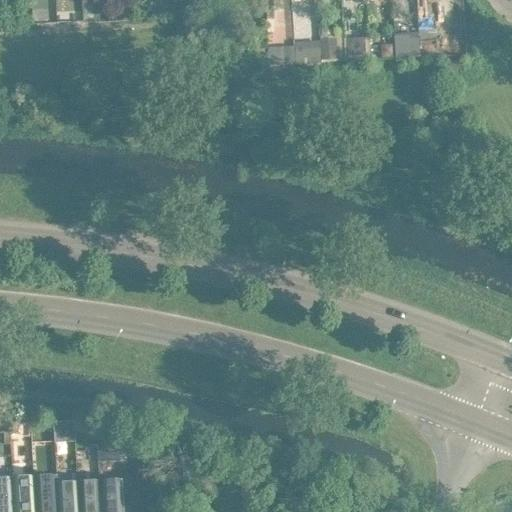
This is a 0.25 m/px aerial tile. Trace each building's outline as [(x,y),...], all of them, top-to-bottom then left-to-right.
[(437,27),(423,27),(423,42),(437,42),(437,27)] [(420,33),(396,34),(397,59),(421,58),(420,33)] [(345,38),(321,39),(321,41),(322,63),(347,61),(345,39),(345,38)] [(370,38),(345,39),(347,61),(371,60),(370,38)] [(313,41),(296,42),(296,46),(298,64),(314,63),(313,41)] [(395,44),(385,45),(385,58),(395,58),(395,44)] [(296,46),(285,47),(286,65),(298,64),(296,46)] [(67,439),(76,439),(76,429),(75,424),(67,424),(67,439)] [(121,448),(98,450),(99,461),(121,460),(121,448)] [(58,476),(36,477),(37,511),(59,511),(57,485),(58,485),(58,476)] [(37,511),(36,477),(14,479),(15,511),(37,511)] [(15,511),(14,479),(0,479),(0,511),(15,511)] [(124,511),(123,481),(100,482),(102,511),(124,511)] [(102,511),(100,482),(79,483),(80,511),(102,511)] [(80,511),(79,483),(58,485),(57,485),(59,511),(80,511)]
